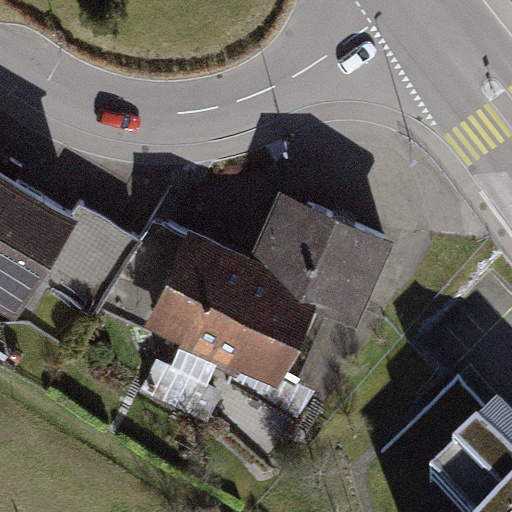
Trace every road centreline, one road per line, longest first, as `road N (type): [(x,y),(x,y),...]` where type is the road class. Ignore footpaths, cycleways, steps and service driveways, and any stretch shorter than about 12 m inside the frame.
road 1 (residential): [(0,51),(92,98),(189,113),(274,87),(407,0)]
road 2 (track): [(0,377),(210,511)]
road 3 (tertiary): [(424,0),(511,115)]
